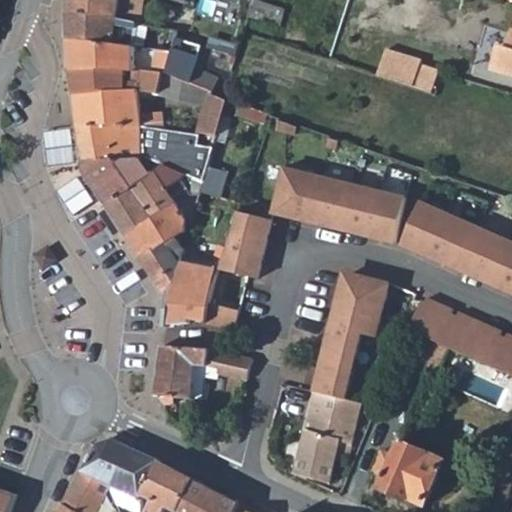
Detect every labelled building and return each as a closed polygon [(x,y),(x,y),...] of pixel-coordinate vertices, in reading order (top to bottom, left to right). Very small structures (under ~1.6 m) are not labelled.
[(120,22),(122,0),(71,0),(72,13),(120,22)] [(122,0),(120,22),(138,25),(141,0),(122,0)] [(141,26),(138,25),(120,22),(72,13),(72,41),(138,50),(141,26)] [(160,50),(176,52),(177,41),(178,32),(160,29),(157,50),(160,50)] [(493,78),(511,83),(511,36),(509,35),(503,53),(493,57),(489,70),(493,78)] [(138,50),(72,41),(75,69),(135,72),(138,50)] [(190,82),(196,65),(198,61),(186,56),(188,44),(177,41),(176,52),(174,74),(190,82)] [(160,50),(156,73),(158,74),(174,74),(176,52),(160,50)] [(427,62),(392,50),(383,76),(419,88),(425,67),(427,62)] [(190,82),(174,74),(158,74),(155,96),(208,106),(201,134),(220,138),(230,103),(214,95),(222,79),(196,65),(190,82)] [(444,73),(425,67),(419,88),(438,93),(444,73)] [(155,96),(158,74),(156,73),(135,72),(75,69),(78,100),(138,92),(155,96)] [(142,110),(138,92),(78,100),(81,132),(144,127),(159,129),(162,114),(142,110)] [(270,126),(273,117),(241,106),(239,117),(270,126)] [(298,134),(299,126),(279,119),(278,128),(298,134)] [(203,159),(214,159),(220,138),(201,134),(200,135),(159,129),(144,127),(81,132),(85,164),(150,158),(178,159),(196,159),(203,159)] [(341,147),(343,140),(333,137),(331,144),(341,147)] [(153,179),(150,158),(85,164),(86,173),(109,208),(153,179)] [(178,159),(163,180),(171,192),(196,159),(178,159)] [(199,190),(207,186),(214,159),(203,159),(199,190)] [(279,212),(347,228),(373,235),(399,241),(410,196),(290,168),(279,212)] [(171,192),(163,180),(160,175),(153,179),(109,208),(129,239),(154,223),(150,216),(176,200),(177,201),(171,192)] [(511,288),(511,237),(425,199),(406,242),(511,288)] [(150,216),(154,223),(129,239),(144,263),(180,239),(187,235),(191,223),(177,201),(176,200),(150,216)] [(277,220),(242,211),(234,237),(223,269),(255,276),(264,278),(277,220)] [(219,304),(223,269),(234,237),(222,233),(219,243),(215,242),(208,267),(184,260),(171,296),(169,304),(167,326),(193,325),(201,320),(217,324),(219,304)] [(187,250),(180,239),(144,263),(165,296),(171,296),(184,260),(187,250)] [(47,271),(60,263),(51,249),(38,258),(47,271)] [(348,276),(341,303),(333,330),(316,395),(347,403),(365,338),(379,341),(393,288),(348,276)] [(511,334),(509,334),(508,337),(505,336),(502,335),(503,331),(461,314),(459,317),(453,315),(455,312),(428,301),(427,304),(423,303),(411,333),(424,338),(427,339),(445,346),(452,349),(511,373),(511,334)] [(248,310),(219,304),(217,324),(243,331),(248,310)] [(440,378),(452,349),(445,346),(427,339),(424,338),(413,367),(440,378)] [(208,380),(210,367),(212,351),(165,346),(159,394),(166,407),(179,401),(177,398),(205,401),(208,380)] [(222,369),(210,367),(208,380),(220,382),(222,369)] [(353,458),(365,407),(347,403),(316,395),(312,413),(298,474),(334,485),(341,455),(353,458)] [(179,401),(166,407),(171,415),(183,409),(179,401)] [(115,438),(91,448),(78,477),(104,487),(114,491),(135,447),(115,438)] [(427,507),(448,462),(413,445),(404,441),(397,455),(386,450),(376,471),(389,476),(384,488),(408,500),(409,498),(427,507)] [(162,463),(163,460),(135,447),(114,491),(142,502),(162,463)] [(180,511),(196,480),(162,463),(142,502),(144,510),(146,511),(180,511)] [(66,505),(78,511),(100,511),(107,499),(103,492),(104,487),(78,477),(66,505)] [(181,511),(239,511),(243,503),(196,480),(180,511),(181,511)] [(0,511),(14,511),(20,495),(0,487),(0,511)] [(120,511),(116,503),(110,511),(120,511)]
